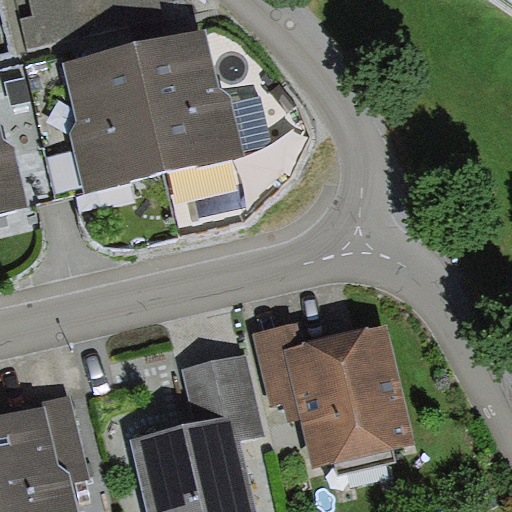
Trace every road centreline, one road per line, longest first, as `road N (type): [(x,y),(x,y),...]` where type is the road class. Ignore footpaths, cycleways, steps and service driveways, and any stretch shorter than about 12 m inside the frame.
road 1 (residential): [(0,327),(389,240)]
road 2 (residential): [(389,240),(511,416)]
road 3 (residential): [(360,139),(265,12),(247,0)]
